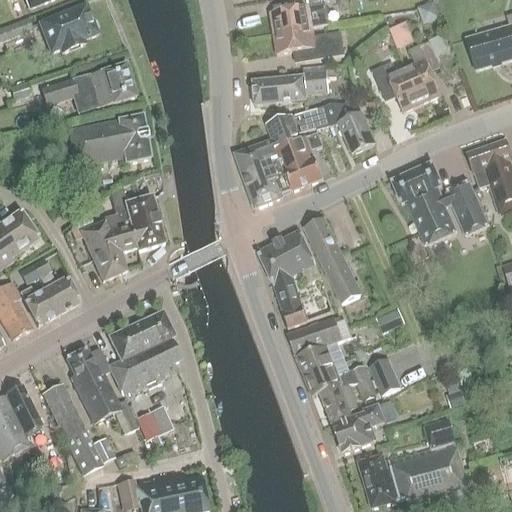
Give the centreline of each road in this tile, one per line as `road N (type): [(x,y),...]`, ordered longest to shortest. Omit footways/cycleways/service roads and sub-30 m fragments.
road 1 (tertiary): [(235,242),(408,154),(511,114)]
road 2 (tertiary): [(330,511),(235,242)]
road 3 (secondary): [(235,242),(220,153),(212,0)]
road 4 (residential): [(154,284),(181,337),(226,511)]
road 5 (residential): [(95,319),(24,201),(0,192)]
